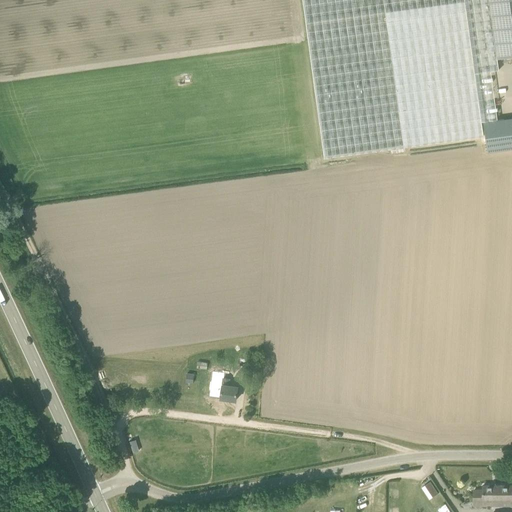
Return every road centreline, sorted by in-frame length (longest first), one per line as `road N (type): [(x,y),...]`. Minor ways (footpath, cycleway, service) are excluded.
road 1 (unclassified): [(94,495),(129,480),(166,497),(193,498),(422,456),(511,456)]
road 2 (track): [(0,185),(118,431),(129,480)]
road 3 (track): [(422,456),(361,439),(143,412),(127,416),(118,431)]
road 4 (primary): [(94,495),(0,285)]
